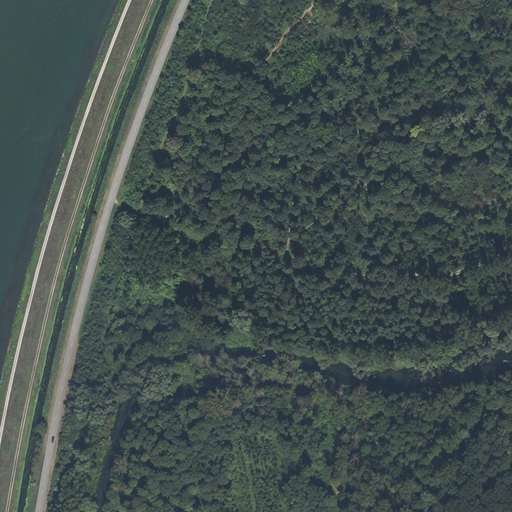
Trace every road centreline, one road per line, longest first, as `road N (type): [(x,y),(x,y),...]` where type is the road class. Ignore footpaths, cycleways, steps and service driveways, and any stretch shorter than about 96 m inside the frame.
road 1 (tertiary): [(187,0),(94,257),(43,511)]
road 2 (track): [(152,0),(50,287),(10,511)]
road 3 (track): [(125,0),(39,229),(0,419)]
road 4 (track): [(511,254),(477,269),(364,273),(314,266),(210,219),(113,197)]
